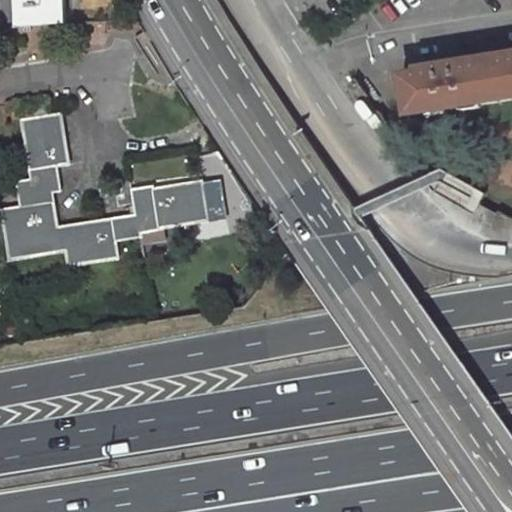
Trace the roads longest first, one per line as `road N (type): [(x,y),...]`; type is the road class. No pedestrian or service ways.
road 1 (tertiary): [(180,0),(243,109),(511,495)]
road 2 (trunk): [(511,303),(0,390)]
road 3 (trunk): [(511,365),(0,446)]
road 4 (trunk): [(26,511),(511,433)]
road 5 (tertiary): [(511,255),(462,247),(419,228),(372,187),(260,0)]
road 6 (trunk): [(298,511),(511,482)]
